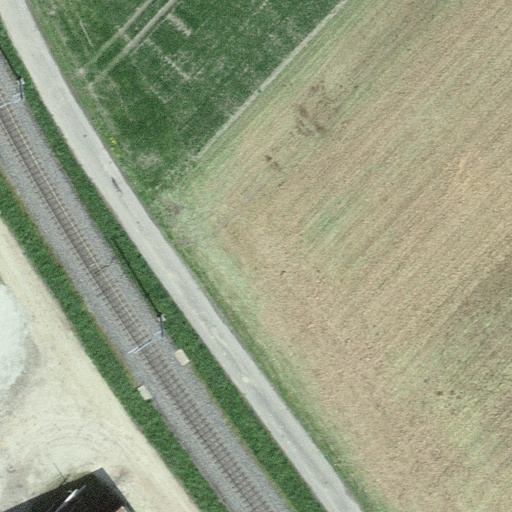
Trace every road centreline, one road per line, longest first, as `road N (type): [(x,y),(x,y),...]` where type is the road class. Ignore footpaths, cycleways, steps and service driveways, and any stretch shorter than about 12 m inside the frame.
road 1 (track): [(12,0),(49,82),(347,511)]
road 2 (track): [(0,254),(172,511)]
